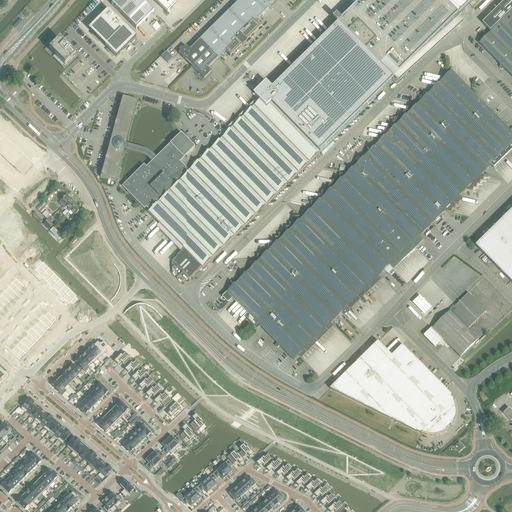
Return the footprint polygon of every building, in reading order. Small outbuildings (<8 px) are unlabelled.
[(141,0),(115,0),(111,4),(136,29),(153,12),(141,0)] [(154,0),(167,12),(178,0),(154,0)] [(255,22),(260,16),(271,6),(264,0),(239,0),(189,50),(186,46),(178,53),(203,79),(211,72),(207,68),(225,51),(230,55),(229,56),(230,56),(242,44),(242,45),(246,42),(246,41),(245,41),(260,26),(255,22)] [(445,0),(363,0),(339,24),(394,79),(397,76),(459,14),(445,0)] [(445,0),(459,14),(468,6),(473,0),(445,0)] [(511,0),(506,0),(482,23),(491,32),(479,44),(511,77),(511,0)] [(105,14),(89,29),(94,33),(93,34),(116,57),(136,37),(108,9),(104,13),(105,14)] [(203,269),(394,79),(339,24),(273,89),(267,83),(255,95),(261,101),(189,171),(180,162),(195,147),(181,133),(156,157),(152,161),(146,167),(144,165),(122,186),(144,209),(146,207),(149,211),(148,213),(159,224),(156,227),(181,252),(172,262),(190,279),(202,267),(203,269)] [(75,54),(65,44),(60,38),(49,49),(65,65),(75,54)] [(168,63),(173,59),(166,52),(161,56),(168,63)] [(108,64),(113,69),(116,65),(112,60),(111,61),(108,64)] [(258,262),(227,293),(230,297),(230,299),(232,299),(233,299),(249,316),(250,317),(247,320),(257,330),(260,327),(261,328),(266,333),(294,361),(299,356),(302,358),(334,327),(331,324),(334,321),(339,316),(341,314),(344,316),(345,315),(382,279),(379,276),(380,275),(385,271),(390,266),(393,269),(394,270),(419,245),(423,241),(419,237),(431,225),(444,213),(445,211),(446,212),(451,213),(451,212),(452,209),(455,209),(456,205),(458,206),(459,202),(462,202),(463,198),(460,197),(459,197),(466,190),(473,192),(474,188),(476,188),(477,184),(480,185),(481,181),(483,181),(484,178),(484,177),(481,176),(491,166),(494,169),(511,151),(511,132),(475,96),(471,91),(452,71),(449,74),(447,76),(420,103),(418,105),(411,104),(410,108),(407,107),(406,111),(404,111),(403,115),(400,114),(399,118),(397,118),(396,122),(393,121),(392,125),(390,125),(389,129),(386,128),(385,132),(382,132),(381,136),(379,135),(378,138),(378,139),(375,139),(382,141),(369,153),(353,169),(350,172),(347,171),(346,175),(340,174),(339,178),(337,177),(336,181),(333,181),(332,185),(329,184),(328,188),(326,188),(325,192),(322,191),(321,195),(319,195),(318,199),(315,198),(314,202),(312,202),(311,205),(311,206),(315,207),(307,214),(302,219),(299,216),(294,216),(293,216),(293,223),(290,223),(290,227),(286,227),(286,230),(283,230),(283,234),(279,234),(279,237),(275,237),(275,241),(272,241),(272,245),(268,245),(268,249),(270,251),(267,253),(266,252),(261,252),(261,255),(258,255),(258,259),(258,262)] [(397,76),(394,79),(398,84),(402,80),(397,76)] [(122,97),(100,178),(108,180),(115,182),(116,182),(125,150),(139,154),(141,154),(143,155),(144,155),(146,156),(147,157),(149,159),(152,161),(156,157),(153,155),(152,153),(151,152),(149,151),(148,150),(146,149),(144,149),(143,148),(126,144),(138,101),(122,97)] [(224,130),(219,134),(222,138),(227,133),(224,130)] [(321,153),(323,155),(335,144),(332,142),(321,153)] [(52,193),(45,200),(47,201),(53,195),(52,193)] [(71,200),(72,200),(71,199),(70,199),(66,195),(60,201),(63,204),(62,205),(64,207),(71,200)] [(64,207),(66,210),(62,214),(64,216),(69,212),(70,211),(76,205),(77,205),(75,204),(71,200),(64,207)] [(42,204),(37,209),(41,213),(46,208),(42,204)] [(70,211),(73,213),(71,215),(76,219),(81,214),(78,212),(81,210),(80,208),(80,209),(76,205),(70,211)] [(48,220),(49,222),(52,218),(52,217),(51,217),(51,216),(46,210),(42,215),(48,220)] [(503,219),(476,246),(511,283),(511,211),(508,215),(505,212),(500,216),(503,219)] [(54,220),(52,218),(49,222),(48,220),(43,224),(48,230),(53,226),(51,223),(54,220)] [(0,230),(2,232),(2,231),(10,224),(12,223),(11,222),(8,219),(0,226),(0,230)] [(10,224),(2,231),(4,233),(6,235),(13,228),(10,224)] [(62,236),(53,227),(50,231),(58,240),(62,236)] [(13,228),(6,235),(8,238),(9,239),(17,231),(13,228)] [(17,231),(9,239),(13,242),(20,235),(17,232),(17,231)] [(20,235),(13,242),(16,246),(26,237),(23,234),(22,233),(20,235)] [(16,246),(20,250),(29,241),(26,237),(16,246)] [(29,241),(20,250),(24,253),(33,244),(29,241)] [(37,268),(35,270),(39,274),(37,276),(39,277),(48,268),(43,262),(42,263),(40,262),(36,266),(37,268)] [(48,268),(39,277),(41,279),(42,277),(46,281),(54,273),(48,268)] [(54,273),(46,281),(50,285),(48,287),(50,288),(59,279),(59,278),(54,273)] [(12,283),(20,290),(24,286),(16,279),(12,283)] [(59,279),(50,288),(51,290),(53,288),(57,292),(65,285),(59,279)] [(12,282),(8,286),(8,287),(17,295),(21,291),(20,290),(12,283),(12,282)] [(65,285),(57,292),(61,296),(59,298),(61,299),(70,290),(65,285)] [(8,287),(5,291),(13,298),(12,298),(13,299),(17,295),(8,287)] [(70,290),(61,299),(62,301),(64,299),(68,303),(70,301),(72,303),(77,299),(75,297),(76,296),(70,290)] [(5,291),(1,295),(9,302),(12,298),(13,298),(5,291)] [(478,320),(486,312),(468,293),(454,308),(456,309),(452,313),(450,311),(432,329),(460,358),(478,340),(468,329),(476,321),(478,321),(478,320)] [(1,295),(0,295),(0,300),(5,306),(9,302),(1,295)] [(44,316),(52,323),(56,319),(48,312),(44,316)] [(42,315),(38,319),(40,321),(40,320),(48,328),(52,324),(52,323),(44,316),(42,315)] [(36,325),(44,332),(48,328),(40,320),(40,321),(36,325)] [(32,328),(40,336),(44,332),(36,325),(36,324),(32,328)] [(31,327),(27,332),(28,333),(29,333),(36,340),(40,336),(32,328),(31,327)] [(424,335),(436,348),(443,341),(431,328),(424,335)] [(25,337),(32,344),(36,340),(29,333),(28,333),(25,337)] [(24,336),(20,341),(29,349),(29,348),(32,344),(25,337),(24,336)] [(20,341),(16,345),(25,353),(29,349),(29,348),(29,349),(20,341)] [(93,346),(93,347),(102,355),(102,356),(107,351),(105,350),(108,347),(103,342),(100,345),(100,344),(98,342),(93,346)] [(456,406),(455,402),(456,402),(456,401),(455,401),(451,397),(452,396),(403,346),(392,356),(378,342),(330,390),(416,433),(417,432),(422,434),(422,435),(423,434),(426,435),(430,436),(434,436),(437,436),(441,435),(445,434),(448,432),(448,431),(447,431),(446,430),(451,426),(452,427),(454,424),(456,419),(457,415),(457,411),(456,406)] [(16,345),(12,349),(21,357),(25,353),(16,345)] [(93,346),(88,350),(97,360),(102,355),(93,347),(93,346)] [(88,350),(84,355),(92,363),(93,364),(97,360),(88,350)] [(124,352),(114,361),(118,365),(120,362),(125,367),(132,360),(124,352)] [(84,355),(80,359),(87,366),(88,367),(92,363),(84,355)] [(80,359),(75,363),(83,371),(87,366),(80,359)] [(134,360),(125,369),(128,373),(131,370),(132,371),(135,374),(141,368),(142,368),(134,360)] [(74,365),(70,369),(77,376),(81,372),(74,365)] [(135,374),(131,378),(135,381),(138,378),(139,380),(142,383),(148,377),(149,376),(141,368),(135,374)] [(70,369),(65,373),(73,381),(77,376),(70,369)] [(65,373),(61,377),(68,385),(73,381),(65,373)] [(61,377),(57,382),(64,389),(68,385),(61,377)] [(142,383),(138,386),(142,389),(145,387),(149,391),(155,385),(156,384),(148,377),(142,383)] [(57,382),(52,386),(60,394),(64,389),(57,382)] [(99,383),(95,387),(96,388),(104,396),(108,392),(99,383)] [(149,391),(145,394),(149,398),(152,395),(153,396),(156,399),(163,392),(155,385),(149,391)] [(96,388),(92,391),(100,400),(104,396),(96,388)] [(92,391),(88,395),(89,396),(97,403),(100,400),(92,391)] [(156,399),(153,401),(157,405),(160,402),(161,403),(164,407),(171,400),(163,392),(156,399)] [(89,396),(85,400),(93,407),(97,403),(89,396)] [(25,404),(21,409),(23,410),(25,413),(34,403),(33,403),(29,399),(25,404)] [(82,404),(81,404),(89,411),(93,407),(85,400),(82,404)] [(172,400),(166,407),(169,410),(170,411),(167,414),(171,418),(181,408),(172,400)] [(121,402),(117,406),(124,413),(128,409),(121,402)] [(34,403),(25,413),(30,417),(38,407),(34,403)] [(81,403),(77,407),(85,415),(89,411),(81,404),(82,404),(81,403)] [(117,406),(113,409),(121,418),(125,414),(124,413),(117,406)] [(38,407),(30,417),(35,421),(43,411),(42,410),(38,407)] [(511,411),(509,408),(503,414),(511,422),(511,421),(511,411)] [(113,409),(109,413),(118,421),(121,418),(113,409)] [(43,411),(35,421),(38,423),(39,425),(47,415),(45,412),(43,411)] [(109,413),(105,417),(114,425),(118,421),(109,413)] [(193,422),(190,425),(196,432),(205,424),(196,414),(192,418),(194,421),(193,422)] [(47,415),(39,425),(41,426),(44,428),(52,419),(47,415)] [(105,417),(102,421),(110,429),(114,425),(105,417)] [(52,419),(44,428),(45,430),(48,433),(49,432),(49,431),(57,423),(52,419)] [(102,421),(98,425),(106,433),(110,429),(102,421)] [(3,423),(0,426),(0,429),(6,436),(9,433),(11,431),(8,428),(9,427),(7,425),(6,426),(3,423)] [(57,423),(49,431),(49,432),(53,435),(54,435),(61,427),(57,423)] [(143,425),(138,429),(146,437),(151,433),(143,425)] [(183,433),(180,436),(184,440),(187,437),(189,440),(195,435),(186,425),(182,428),(184,431),(183,433)] [(53,436),(57,440),(66,430),(64,429),(61,427),(54,435),(53,435),(53,436)] [(138,429),(134,433),(135,434),(142,441),(146,437),(138,429)] [(66,430),(57,440),(62,444),(65,441),(71,434),(70,434),(66,430)] [(131,437),(138,445),(142,441),(135,434),(131,437)] [(130,436),(126,440),(134,449),(138,445),(131,437),(130,436)] [(169,439),(167,441),(175,450),(180,446),(178,444),(181,442),(177,437),(174,440),(171,436),(168,439),(169,439)] [(72,441),(67,447),(72,452),(80,443),(78,441),(75,438),(72,441)] [(126,440),(122,444),(130,453),(134,449),(126,440)] [(165,442),(162,445),(165,448),(163,451),(167,455),(169,453),(171,454),(175,450),(167,441),(165,443),(165,442)] [(80,443),(72,452),(75,454),(78,456),(78,455),(85,447),(83,445),(80,443)] [(242,451),(239,453),(243,458),(246,455),(247,454),(250,457),(253,454),(244,443),(239,448),(242,451)] [(464,448),(459,443),(454,447),(459,452),(464,448)] [(85,447),(78,455),(83,459),(84,460),(91,452),(89,451),(85,447)] [(235,451),(227,457),(233,464),(236,462),(237,461),(240,464),(244,461),(235,451)] [(91,452),(84,460),(89,464),(96,456),(91,452)] [(152,454),(150,456),(158,465),(163,460),(162,460),(164,457),(160,453),(158,455),(155,452),(152,454)] [(32,453),(28,457),(37,466),(41,461),(33,454),(32,453)] [(266,454),(256,463),(259,467),(262,464),(263,465),(266,468),(270,464),(268,462),(271,459),(266,454)] [(96,456),(89,464),(91,466),(94,469),(101,460),(99,459),(96,456)] [(148,458),(146,461),(149,464),(146,466),(149,469),(150,470),(151,470),(153,468),(154,470),(159,465),(158,465),(150,456),(148,458)] [(25,461),(24,461),(33,470),(37,466),(28,457),(29,458),(25,462),(25,461)] [(270,464),(266,468),(269,471),(272,469),(273,470),(276,473),(280,469),(278,467),(281,464),(276,459),(270,464)] [(101,460),(94,469),(99,473),(106,465),(105,464),(101,460)] [(24,461),(20,465),(29,474),(33,470),(24,461)] [(224,462),(219,466),(228,476),(230,474),(232,471),(229,468),(232,466),(228,461),(225,464),(224,462)] [(280,469),(276,473),(279,476),(282,474),(283,475),(285,478),(290,474),(287,472),(290,469),(287,465),(286,465),(285,464),(280,469)] [(16,468),(15,468),(25,478),(29,474),(20,465),(16,469),(16,468)] [(106,465),(99,473),(105,478),(112,470),(106,465)] [(216,472),(213,474),(217,479),(220,476),(223,480),(225,477),(225,478),(228,476),(219,466),(214,470),(216,472)] [(15,468),(11,472),(21,482),(25,478),(15,468)] [(290,474),(285,478),(289,481),(292,479),(293,480),(295,483),(302,476),(295,469),(290,474)] [(47,472),(45,474),(54,482),(57,479),(58,478),(53,474),(50,470),(47,472)] [(12,473),(8,477),(16,486),(21,482),(11,472),(11,473),(12,473)] [(45,474),(41,478),(49,486),(54,482),(45,474)] [(302,476),(295,483),(299,486),(302,484),(303,485),(305,488),(309,484),(307,482),(310,479),(305,474),(302,476)] [(204,480),(212,489),(214,487),(217,485),(214,482),(216,479),(212,475),(210,477),(209,476),(204,480)] [(248,476),(244,480),(252,488),(253,489),(257,486),(248,476)] [(9,478),(5,482),(12,490),(16,486),(8,477),(9,478)] [(41,478),(37,482),(45,490),(49,486),(41,478)] [(200,485),(198,487),(201,492),(204,490),(207,493),(210,491),(212,489),(204,480),(203,479),(199,483),(200,485)] [(309,484),(305,488),(308,491),(311,489),(313,490),(315,493),(319,489),(317,487),(320,484),(315,479),(309,484)] [(244,480),(240,483),(248,492),(252,488),(244,480)] [(121,485),(120,486),(124,490),(121,493),(120,493),(124,497),(125,498),(127,496),(134,490),(130,485),(126,481),(125,481),(124,481),(121,484),(121,485)] [(1,486),(8,494),(12,490),(5,482),(1,486)] [(37,482),(33,486),(41,494),(45,490),(37,482)] [(240,483),(237,487),(245,495),(244,495),(245,496),(249,493),(248,492),(240,483)] [(70,485),(68,487),(73,492),(76,495),(79,492),(70,485)] [(315,493),(313,494),(317,498),(320,495),(321,496),(323,499),(330,493),(330,494),(331,493),(327,489),(324,485),(319,489),(315,493)] [(33,486),(29,490),(37,498),(41,494),(33,486)] [(237,487),(233,490),(240,498),(241,499),(244,495),(245,495),(237,487)] [(192,489),(188,493),(196,503),(198,501),(198,500),(201,498),(198,495),(200,493),(197,488),(194,490),(192,489)] [(29,490),(25,494),(32,502),(33,502),(33,503),(37,498),(29,490)] [(233,490),(229,493),(232,497),(233,498),(233,499),(234,500),(235,500),(236,501),(240,498),(233,490)] [(273,494),(272,494),(279,502),(283,498),(280,495),(276,491),(273,494)] [(65,499),(72,507),(73,506),(77,502),(75,500),(74,499),(77,496),(76,495),(73,492),(65,499)] [(271,492),(267,495),(269,497),(276,505),(279,502),(272,494),(273,494),(271,492)] [(111,494),(107,498),(115,506),(122,499),(120,496),(119,495),(117,496),(116,497),(113,494),(112,493),(111,494)] [(179,493),(176,496),(177,497),(180,501),(181,502),(182,501),(184,499),(183,497),(182,497),(179,493)] [(184,499),(182,501),(186,505),(188,503),(191,507),(194,504),(194,505),(196,503),(188,493),(183,497),(184,499)] [(323,499),(320,502),(323,506),(326,503),(327,505),(330,507),(334,504),(332,501),(334,499),(330,494),(330,493),(323,499)] [(25,494),(21,498),(28,506),(31,503),(32,502),(25,494)] [(61,499),(58,502),(67,511),(71,508),(72,507),(65,499),(63,497),(61,499)] [(266,500),(273,508),(276,505),(269,497),(266,500)] [(18,501),(17,502),(24,510),(26,508),(28,506),(21,498),(18,501)] [(103,502),(102,503),(105,505),(105,506),(103,508),(106,511),(107,511),(109,511),(115,506),(107,498),(103,502)] [(265,499),(262,502),(269,511),(273,508),(266,500),(265,499)] [(330,507),(327,509),(329,511),(331,511),(333,510),(335,511),(334,511),(340,511),(342,511),(339,508),(342,506),(337,500),(334,504),(330,507)] [(58,502),(53,507),(54,509),(55,509),(57,511),(66,511),(67,511),(58,502)] [(262,502),(258,505),(264,511),(268,511),(269,511),(262,502)]
